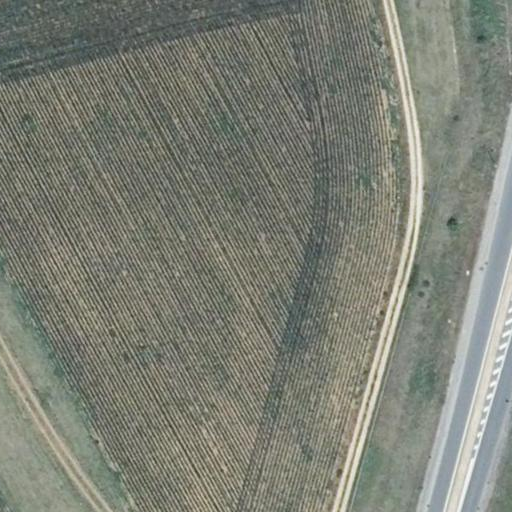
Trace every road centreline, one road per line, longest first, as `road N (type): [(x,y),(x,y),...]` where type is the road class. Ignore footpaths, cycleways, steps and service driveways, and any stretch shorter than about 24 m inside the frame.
road 1 (track): [(384,0),(416,189),(337,511)]
road 2 (primary): [(511,189),(433,511)]
road 3 (primary): [(467,511),(511,358)]
